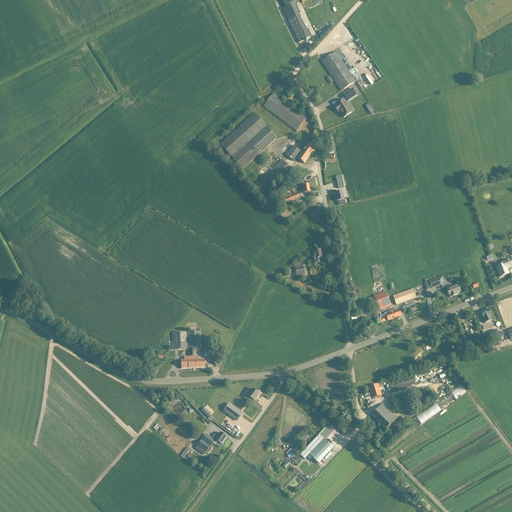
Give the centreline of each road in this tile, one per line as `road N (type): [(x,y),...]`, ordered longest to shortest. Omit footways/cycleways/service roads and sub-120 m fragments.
road 1 (tertiary): [(0,313),(134,382),(258,376),(349,350)]
road 2 (unclassified): [(349,350),(320,178),(321,126),(292,78)]
road 3 (track): [(283,381),(360,435),(433,511)]
road 4 (tertiary): [(349,350),(511,289)]
road 5 (track): [(191,511),(284,372)]
